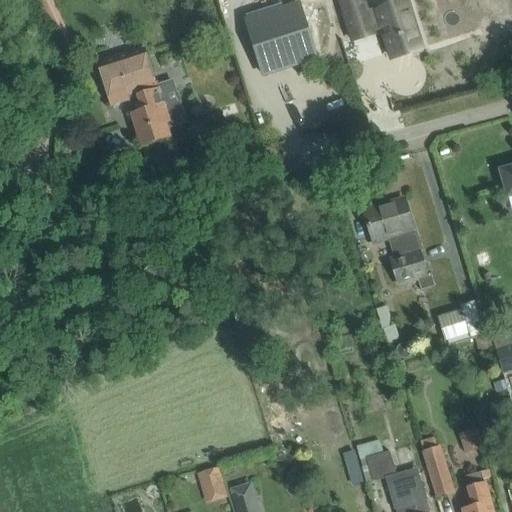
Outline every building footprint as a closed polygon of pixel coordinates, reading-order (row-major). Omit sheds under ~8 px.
[(363,0),(339,0),(353,40),(374,33),(367,12),(363,0)] [(390,10),(378,14),(383,30),(392,59),(422,49),(408,4),(406,5),(405,1),(389,6),(390,10)] [(322,56),(304,4),(251,22),(268,74),(322,56)] [(106,86),(113,107),(129,101),(130,101),(129,97),(142,93),(158,88),(157,86),(152,71),(147,53),(146,51),(145,49),(121,56),(99,64),(99,65),(106,85),(106,86)] [(159,92),(143,97),(148,112),(134,117),(144,146),(169,138),(166,129),(187,123),(180,102),(173,104),(168,89),(159,92)] [(509,198),(511,197),(511,168),(501,172),(509,198)] [(431,275),(427,276),(405,200),(365,212),(370,231),(374,243),(393,238),(400,259),(392,262),(399,285),(418,279),(421,291),(435,287),(431,275)] [(462,313),(441,318),(448,346),(477,338),(483,337),(485,336),(476,303),(461,307),(462,313)] [(494,332),(511,326),(511,304),(488,312),(494,332)] [(511,373),(511,326),(494,332),(491,332),(495,348),(504,375),(511,373)] [(398,347),(396,351),(397,353),(398,355),(401,357),(406,358),(409,355),(411,351),(410,349),(409,347),(405,344),(401,344),(398,347)] [(341,362),(331,364),(336,379),(345,376),(341,362)] [(490,412),(476,416),(488,456),(502,452),(490,412)] [(465,456),(483,450),(477,430),(459,436),(465,456)] [(383,455),(380,443),(356,449),(365,484),(397,476),(391,453),(383,455)] [(438,498),(453,494),(439,449),(424,453),(438,498)] [(204,493),(224,487),(218,468),(198,474),(204,493)] [(464,511),(492,511),(484,480),(492,477),(490,470),(466,476),(470,489),(475,508),(464,511)] [(389,486),(396,511),(430,511),(421,477),(389,486)] [(236,511),(259,511),(252,485),(231,491),(236,511)]
